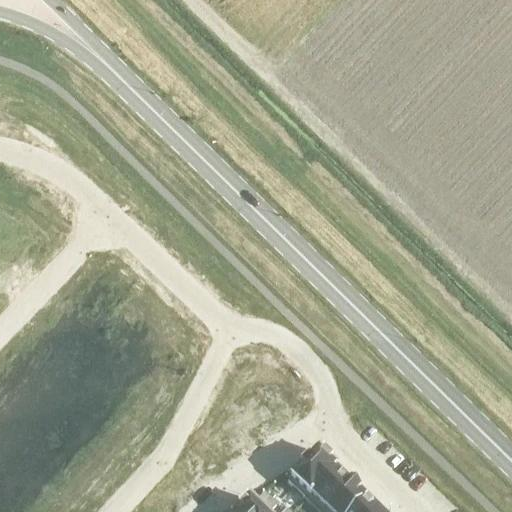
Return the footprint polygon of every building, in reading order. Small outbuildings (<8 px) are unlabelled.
[(26,206),(3,230),(10,236),(32,257),(47,242),(51,246),(63,234),(59,230),(66,222),(48,205),(37,217),(26,206)] [(114,262),(87,290),(102,305),(104,304),(128,278),(129,277),(114,262)] [(104,304),(102,305),(103,306),(104,305),(117,317),(142,291),(129,279),(130,278),(129,277),(128,278),(104,304)] [(142,291),(117,317),(131,331),(156,305),(142,291)] [(63,295),(55,304),(61,310),(69,301),(63,295)] [(156,305),(131,331),(145,344),(170,318),(156,305)] [(83,315),(76,322),(81,327),(88,320),(83,315)] [(170,318),(145,344),(158,356),(157,357),(158,358),(159,357),(183,332),(184,330),(183,331),(170,318)] [(93,328),(88,334),(95,341),(101,335),(93,328)] [(159,357),(158,358),(173,373),(200,345),(184,330),(183,332),(159,357)] [(101,335),(95,341),(102,348),(108,342),(101,335)] [(120,355),(115,361),(122,368),(127,362),(120,355)] [(109,374),(102,381),(108,386),(115,379),(109,374)] [(128,378),(121,385),(127,391),(134,383),(128,378)] [(134,383),(127,391),(133,396),(139,389),(134,383)] [(255,391),(216,431),(231,446),(270,405),(267,403),(268,402),(268,401),(269,401),(269,400),(270,399),(270,398),(270,397),(270,396),(270,395),(269,395),(269,394),(269,393),(268,393),(268,392),(267,392),(266,391),(265,391),(264,391),(263,391),(262,391),(261,391),(260,391),(260,392),(259,392),(259,393),(258,393),(258,394),(255,391)] [(76,408),(69,415),(75,421),(82,414),(76,408)] [(124,408),(109,424),(110,425),(136,450),(136,451),(151,435),(124,408)] [(61,424),(54,431),(60,436),(67,429),(61,424)] [(109,425),(95,440),(121,465),(135,450),(136,451),(136,450),(110,425),(109,424),(108,425),(109,425)] [(54,431),(47,438),(53,443),(60,436),(54,431)] [(95,440),(80,456),(106,481),(121,465),(95,440)] [(290,483),(287,486),(304,503),(304,504),(305,504),(336,472),(318,454),(291,482),(290,483)] [(31,455),(24,462),(30,467),(37,460),(31,455)] [(80,456),(65,471),(91,496),(106,481),(80,456)] [(4,459),(0,463),(0,468),(3,472),(10,465),(4,459)] [(24,462),(17,469),(23,474),(30,467),(24,462)] [(65,471),(50,487),(76,511),(91,496),(65,471)] [(336,472),(305,504),(312,511),(327,511),(350,488),(336,474),(337,472),(336,472)] [(35,501),(34,502),(35,503),(44,511),(75,511),(76,511),(50,487),(35,502),(35,501)] [(350,488),(327,511),(357,511),(366,503),(350,488)] [(249,501),(238,511),(260,511),(250,502),(249,501)] [(34,502),(24,511),(44,511),(35,503),(34,502)] [(375,511),(366,503),(357,511),(375,511)]
